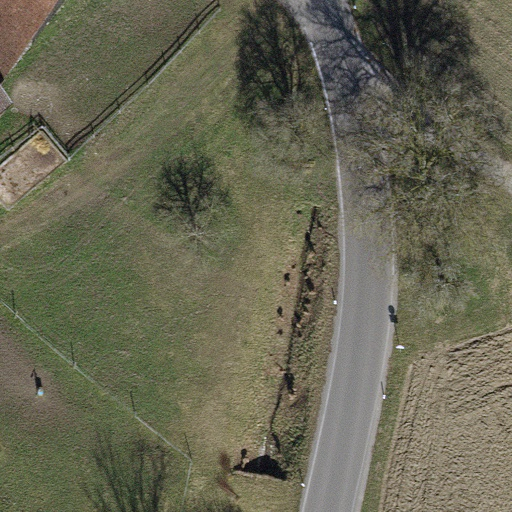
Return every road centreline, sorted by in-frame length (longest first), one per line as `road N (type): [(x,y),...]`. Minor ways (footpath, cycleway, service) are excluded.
road 1 (tertiary): [(324,0),(342,41),(366,211),(344,422),(325,511)]
road 2 (track): [(342,41),(410,121),(511,191)]
